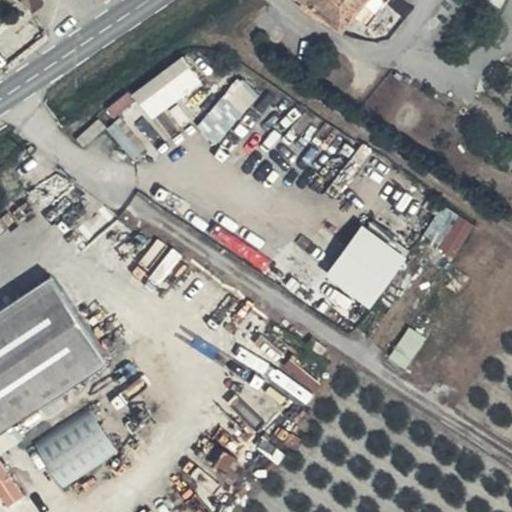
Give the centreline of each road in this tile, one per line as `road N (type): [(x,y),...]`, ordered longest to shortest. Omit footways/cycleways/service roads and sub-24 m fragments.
road 1 (secondary): [(147,0),(0,99)]
road 2 (unknown): [(386,54),(447,61),(494,39),(511,14)]
